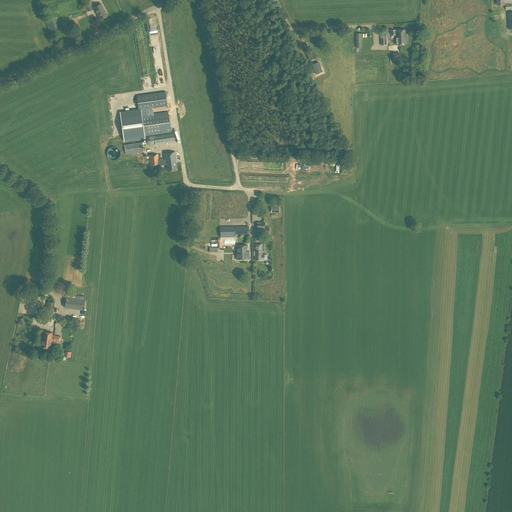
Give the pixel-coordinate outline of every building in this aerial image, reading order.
[(511,0),(497,0),(498,5),(505,5),(506,10),(511,10),(511,12),(507,13),(508,29),(511,28),(511,0)] [(100,19),(104,17),(99,8),(95,10),(100,19)] [(399,38),(399,45),(407,45),(406,30),(399,31),(399,35),(398,35),(398,38),(399,38)] [(396,45),(399,45),(399,38),(398,38),(398,35),(399,35),(399,31),(391,31),(391,35),(395,35),(396,45)] [(309,61),(316,58),(312,50),(306,53),(309,61)] [(314,61),(308,63),(313,74),(319,72),(314,61)] [(167,106),(165,92),(140,96),(141,110),(167,106)] [(144,136),(171,132),(168,112),(141,115),(141,109),(120,112),(124,142),(145,139),(144,136)] [(155,145),(175,142),(174,133),(146,137),(147,145),(155,144),(155,145)] [(113,155),(114,155),(116,155),(117,155),(118,154),(119,153),(119,152),(120,151),(120,150),(121,149),(120,147),(120,146),(120,145),(119,144),(118,143),(118,142),(116,142),(115,141),(114,141),(113,141),(112,141),(111,142),(109,142),(109,143),(108,144),(107,145),(107,146),(106,147),(106,148),(106,149),(107,151),(107,152),(108,153),(109,154),(110,154),(111,155),(112,155),(113,155)] [(126,155),(144,152),(142,142),(124,145),(126,155)] [(159,163),(159,165),(166,165),(167,172),(177,170),(176,163),(177,163),(176,152),(164,154),(165,162),(159,163)] [(159,163),(158,155),(149,156),(150,166),(159,165),(159,163)] [(265,227),(265,222),(257,223),(257,233),(269,233),(269,227),(265,227)] [(220,237),(234,237),(234,234),(248,234),(248,226),(220,227),(220,237)] [(209,244),(210,252),(219,252),(219,243),(209,244)] [(254,256),(255,256),(255,260),(261,260),(261,261),(266,261),(267,260),(267,256),(261,256),(261,255),(262,255),(262,245),(254,245),(254,256)] [(247,246),(237,246),(237,255),(236,255),(236,260),(250,259),(249,252),(248,252),(247,246)] [(84,309),(86,297),(69,294),(68,300),(66,300),(65,306),(84,309)] [(53,319),(54,303),(46,302),(45,318),(53,319)] [(52,339),(43,338),(41,347),(50,349),(51,342),(54,343),(54,340),(60,341),(61,336),(53,335),(52,339)]
